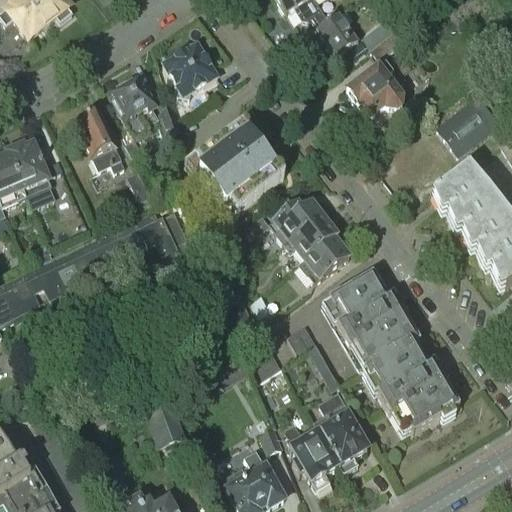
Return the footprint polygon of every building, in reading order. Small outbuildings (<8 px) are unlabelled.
[(67,15),(70,13),(60,0),(24,0),(0,19),(0,28),(4,34),(12,28),(27,47),(54,26),(58,31),(72,20),(67,15)] [(312,2),(310,0),(269,0),(283,22),(296,14),(309,26),(313,24),(317,30),(326,24),(312,2)] [(323,49),(334,66),(356,50),(336,21),(304,44),(314,56),(323,49)] [(368,56),(392,37),(384,26),(359,45),(368,56)] [(403,29),(392,37),(368,56),(377,68),(412,40),(403,29)] [(189,101),(216,85),(209,73),(203,62),(200,58),(202,53),(196,52),(196,51),(195,51),(190,49),(189,55),(184,57),(174,63),(174,64),(161,71),(178,98),(176,103),(181,104),(182,105),(183,104),(188,106),(189,101)] [(376,75),(344,100),(368,130),(368,129),(375,137),(400,118),(401,106),(387,89),(394,83),(383,69),(376,75)] [(137,88),(136,86),(110,101),(125,127),(122,129),(132,147),(148,137),(146,133),(156,127),(149,114),(152,112),(144,100),(146,95),(142,89),(137,88)] [(456,162),(496,131),(475,105),(436,135),(456,162)] [(123,175),(119,167),(96,120),(90,123),(87,116),(75,122),(78,129),(73,131),(97,178),(109,172),(113,180),(123,175)] [(171,117),(158,121),(162,132),(157,134),(161,146),(178,140),(171,117)] [(211,198),(263,157),(242,131),(195,168),(193,165),(183,172),(193,185),(198,181),(211,198)] [(504,161),(511,156),(511,139),(498,150),(504,161)] [(52,200),(50,194),(46,185),(41,175),(31,151),(23,155),(21,152),(5,159),(25,205),(40,198),(42,202),(45,203),(52,200)] [(263,157),(211,198),(223,214),(218,218),(228,231),(239,223),(236,220),(283,183),(263,157)] [(6,162),(0,164),(0,214),(0,215),(25,205),(5,159),(6,162)] [(41,175),(46,185),(61,178),(57,168),(41,175)] [(136,177),(125,183),(138,210),(150,204),(136,177)] [(511,244),(506,236),(504,237),(492,217),(489,218),(473,191),(476,189),(468,178),(431,206),(437,218),(442,215),(451,236),(456,233),(465,255),(471,252),(480,273),(485,270),(494,292),(499,289),(503,297),(511,291),(511,244)] [(282,252),(320,223),(310,210),(302,216),(296,210),(268,232),(261,223),(248,233),(256,242),(267,233),(273,241),(278,237),(286,248),(282,252)] [(0,333),(147,264),(162,294),(187,282),(160,226),(159,226),(155,219),(0,292),(0,333)] [(335,243),(320,223),(282,252),(289,260),(293,257),(302,268),(335,243)] [(335,243),(302,268),(311,280),(306,283),(313,292),(348,264),(333,245),(335,243)] [(51,266),(44,250),(32,256),(39,272),(51,266)] [(359,374),(414,342),(399,317),(402,315),(392,297),(383,302),(371,281),(326,307),(339,330),(335,333),(359,374)] [(231,330),(248,323),(241,308),(225,315),(231,330)] [(248,323),(231,330),(239,352),(256,345),(261,341),(260,341),(256,344),(248,323)] [(306,358),(315,353),(304,333),(285,343),(297,364),(306,358)] [(279,375),(261,341),(256,345),(239,352),(252,388),(265,384),(279,375)] [(458,415),(440,385),(443,383),(433,366),(434,366),(433,365),(424,370),(413,352),(418,349),(414,342),(359,374),(389,426),(398,421),(411,443),(439,426),(442,431),(454,423),(451,419),(458,415)] [(157,458),(179,450),(186,448),(163,386),(133,397),(157,458)] [(317,440),(342,482),(357,473),(353,465),(365,458),(358,446),(363,443),(356,430),(351,433),(346,425),(350,423),(344,413),(345,412),(337,399),(316,411),(324,424),(311,431),(317,440)] [(21,407),(26,418),(42,411),(37,400),(21,407)] [(98,511),(49,416),(27,427),(69,511),(98,511)] [(317,440),(304,448),(293,431),(282,437),(287,445),(285,446),(290,456),(289,457),(295,467),(290,470),(298,482),(302,479),(314,499),(329,490),(324,482),(337,475),(341,482),(342,482),(317,440)] [(266,461),(276,457),(281,454),(273,435),(258,441),(266,461)] [(42,511),(30,490),(26,493),(16,476),(15,477),(0,451),(0,511),(42,511)] [(247,473),(220,489),(233,511),(275,511),(283,508),(255,459),(242,466),(247,473)] [(125,506),(114,511),(168,511),(166,509),(164,510),(161,511),(147,511),(144,511),(142,511),(138,503),(127,510),(125,506)]
